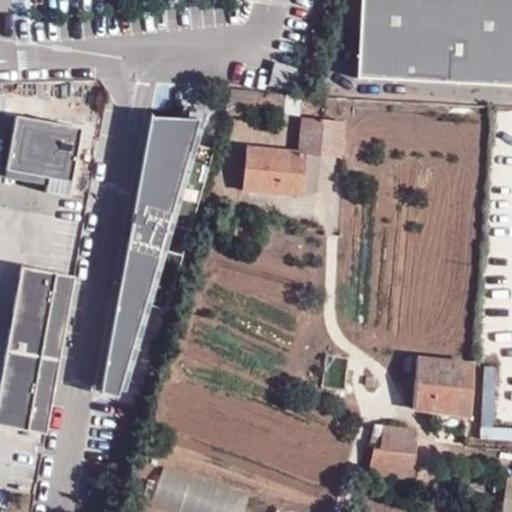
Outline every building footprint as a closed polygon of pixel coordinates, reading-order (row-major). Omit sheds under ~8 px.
[(511,0),(359,0),(357,77),(511,86),(511,0)] [(296,90),(302,68),(275,61),(269,83),(296,90)] [(256,115),(262,95),(236,93),(229,116),(245,120),(247,113),(256,115)] [(294,96),(290,95),(262,95),(256,115),(290,118),(294,96)] [(8,172),(48,179),(46,192),(70,197),(82,130),(18,118),(8,172)] [(200,120),(153,119),(102,394),(119,397),(121,390),(127,392),(153,306),(166,310),(214,150),(200,145),(204,130),(198,128),(200,120)] [(247,189),(305,197),(310,157),(327,159),(342,161),(346,124),(309,119),(305,153),(254,146),(247,189)] [(321,199),(327,159),(310,157),(305,197),(321,199)] [(23,268),(0,405),(0,424),(47,434),(59,386),(76,277),(23,268)] [(474,416),(478,363),(426,359),(420,411),(435,412),(468,416),(474,416)] [(465,432),(468,416),(435,412),(433,420),(439,430),(465,432)] [(388,451),(378,451),(377,476),(386,479),(420,480),(421,431),(390,429),(388,451)] [(379,429),(378,451),(388,451),(390,429),(379,429)] [(274,511),(278,499),(165,463),(151,505),(172,511),(274,511)]
